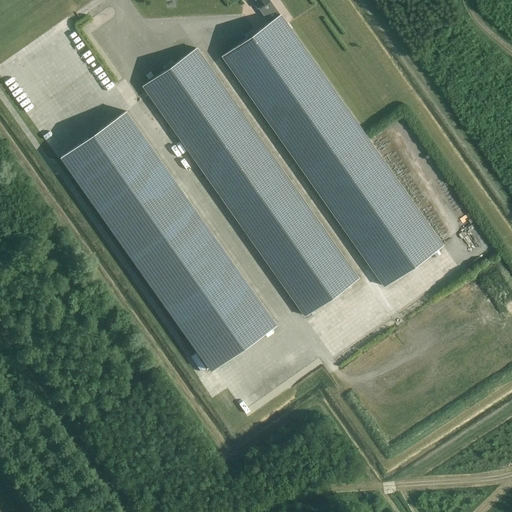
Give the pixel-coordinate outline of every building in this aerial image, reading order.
[(145,27),(175,22),(174,11),(143,16),(145,27)] [(281,14),(222,56),(384,286),(442,244),(281,14)] [(110,36),(112,40),(117,38),(110,21),(97,26),(103,39),(110,36)] [(82,36),(97,56),(108,48),(93,28),(82,36)] [(48,52),(51,45),(44,42),(41,49),(48,52)] [(358,277),(196,48),(143,86),(304,315),(358,277)] [(61,157),(210,369),(276,323),(126,111),(61,157)] [(440,267),(452,256),(446,249),(434,260),(440,267)] [(484,320),(487,326),(493,322),(490,316),(484,320)] [(393,331),(383,339),(390,348),(400,341),(393,331)] [(346,354),(352,351),(347,343),(342,346),(346,354)] [(479,371),(487,367),(484,359),(475,363),(479,371)] [(351,364),(358,373),(363,369),(356,360),(351,364)] [(457,390),(465,385),(460,377),(452,383),(457,390)]
